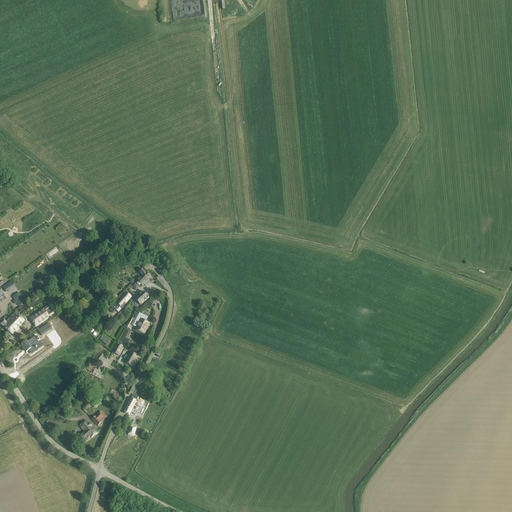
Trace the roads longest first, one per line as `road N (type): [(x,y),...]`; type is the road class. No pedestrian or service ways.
road 1 (residential): [(99,468),(171,308),(163,279),(108,244)]
road 2 (unclassified): [(99,468),(45,435),(0,365)]
